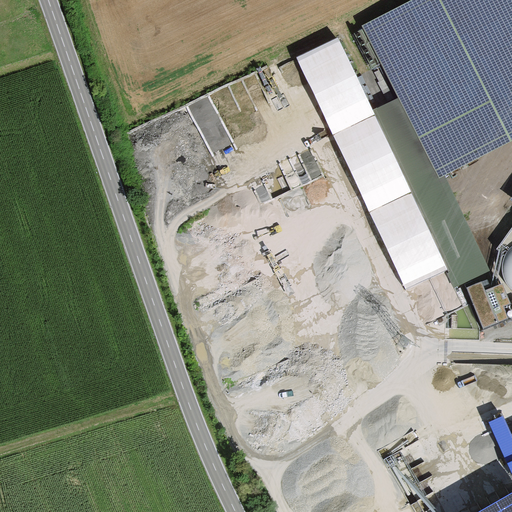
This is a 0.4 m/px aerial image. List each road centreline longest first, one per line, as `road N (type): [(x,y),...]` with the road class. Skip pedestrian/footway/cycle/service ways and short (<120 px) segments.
road 1 (secondary): [(234,511),(183,390),(47,0)]
road 2 (track): [(511,357),(413,351),(356,333),(331,291)]
